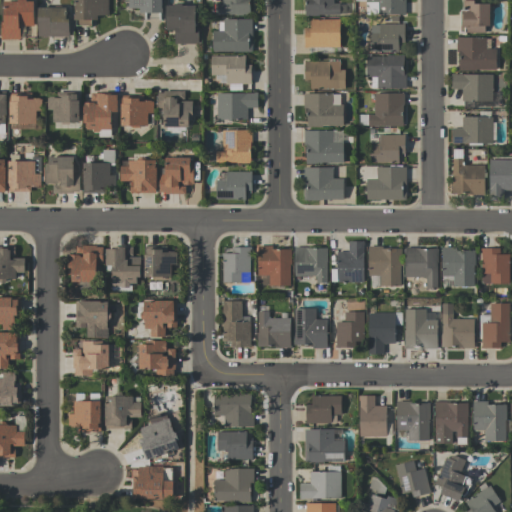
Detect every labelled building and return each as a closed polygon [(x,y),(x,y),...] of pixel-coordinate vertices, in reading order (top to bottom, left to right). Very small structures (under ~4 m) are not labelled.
[(2,39),(19,40),(20,25),(33,26),(33,1),(2,0),(2,39)] [(107,0),(74,0),(74,25),(91,25),(91,17),(108,17),(107,0)] [(127,0),(128,10),(148,10),(147,15),(161,16),(161,0),(127,0)] [(249,0),(220,0),(221,3),(214,3),(214,15),(250,15),(249,0)] [(333,0),(304,0),(304,16),(340,15),(339,3),(333,3),(333,0)] [(405,0),(365,0),(366,15),(406,14),(405,0)] [(488,3),(473,4),(472,0),(460,0),(461,32),(488,32),(488,3)] [(166,5),(165,31),(174,31),(174,43),(196,44),(197,5),(166,5)] [(38,36),(68,36),(68,7),(37,8),(38,36)] [(252,51),(251,19),(223,19),(223,31),(212,31),(212,52),(252,51)] [(340,20),(309,19),(309,28),(304,28),(303,47),(339,48),(340,20)] [(369,52),(398,52),(398,42),(404,42),(404,24),(369,24),(369,52)] [(495,49),(485,49),(485,37),(457,37),(457,71),(496,70),(495,49)] [(405,88),(404,55),(365,57),(366,77),(377,76),(377,89),(405,88)] [(211,56),(210,81),(251,82),(251,64),(244,64),(244,56),(211,56)] [(304,61),(304,80),(310,80),(310,89),(340,89),(339,61),(304,61)] [(451,89),(462,89),(462,102),(491,102),(492,74),(451,73),(451,89)] [(184,92),(157,91),(157,110),(164,110),(163,126),(191,127),(191,101),(183,100),(184,92)] [(79,122),(78,92),(56,93),(56,97),(47,97),(47,110),(52,110),(52,122),(79,122)] [(216,94),(217,120),(247,119),(247,108),(257,107),(257,92),(216,94)] [(83,129),(111,130),(111,112),(117,112),(117,94),(90,93),(90,102),(83,102),(83,129)] [(342,125),(341,93),(304,94),(305,126),(342,125)] [(374,93),(373,114),(359,114),(359,126),(403,126),(403,94),(374,93)] [(35,124),(36,111),(41,111),(41,98),(32,98),(32,94),(9,94),(8,123),(35,124)] [(153,100),(143,100),(143,98),(121,97),(120,126),(147,126),(147,113),(152,113),(153,100)] [(492,117),(461,117),(461,128),(451,128),(451,144),(491,144),(492,117)] [(215,163),(251,163),(250,130),(222,130),(222,151),(215,151),(215,163)] [(343,131),(305,130),(304,163),(342,163),(343,131)] [(405,154),(404,134),(369,135),(370,163),(399,162),(398,154),(405,154)] [(79,193),(79,174),(73,174),(73,157),(45,157),(45,184),(54,184),(54,193),(79,193)] [(192,158),(164,157),(164,168),(158,168),(158,193),(185,194),(185,185),(192,185),(192,158)] [(8,191),(31,192),(31,186),(40,186),(41,160),(8,159),(8,191)] [(511,159),(488,160),(488,192),(511,192),(511,159)] [(120,167),(119,181),(129,182),(129,193),(155,193),(156,160),(128,160),(128,167),(120,167)] [(83,163),(83,193),(106,193),(106,187),(115,187),(115,175),(110,175),(109,162),(83,163)] [(406,167),(377,166),(376,179),(366,179),(366,200),(405,200),(406,167)] [(304,200),(343,200),(343,178),(332,178),(332,167),(303,168),(304,200)] [(251,172),(217,171),(217,199),(245,200),(245,191),(251,191),(251,172)] [(363,283),(363,241),(348,241),(348,252),(337,252),(337,282),(363,283)] [(97,282),(96,266),(102,266),(102,246),(76,246),(76,254),(68,255),(68,283),(97,282)] [(24,258),(15,258),(14,247),(0,247),(0,279),(16,279),(15,273),(24,272),(24,258)] [(139,257),(132,257),(132,247),(106,247),(105,265),(111,266),(111,286),(139,286),(139,257)] [(222,283),(250,283),(250,247),(231,247),(231,253),(222,253),(222,283)] [(290,286),(290,248),(257,247),(257,275),(269,275),(269,286),(290,286)] [(327,247),(295,247),(294,277),(316,277),(315,282),(326,282),(327,247)] [(378,286),(400,286),(401,248),(368,247),(367,275),(379,275),(378,286)] [(404,277),(425,277),(425,288),(437,289),(437,248),(405,248),(404,277)] [(452,286),(474,287),(474,249),(441,248),(441,276),(453,276),(452,286)] [(500,248),(481,248),(480,284),(508,284),(509,254),(500,254),(500,248)] [(176,264),(177,250),(145,249),(144,277),(170,278),(171,264),(176,264)] [(0,323),(2,324),(2,330),(14,330),(14,316),(18,315),(17,297),(0,297),(0,323)] [(176,328),(175,300),(141,301),(141,328),(150,328),(150,337),(165,337),(164,328),(176,328)] [(107,301),(75,301),(75,328),(85,328),(85,337),(107,338),(107,301)] [(241,301),(222,301),(222,341),(231,341),(231,348),(250,347),(249,316),(241,316),(241,301)] [(474,319),(452,318),(453,304),(441,303),(441,348),(473,348),(474,319)] [(508,303),(490,303),(490,322),(481,322),(481,348),(500,348),(500,342),(509,342),(508,303)] [(315,309),(294,308),(294,346),(326,347),(327,319),(315,319),(315,309)] [(437,349),(436,320),(425,320),(425,309),(404,309),(404,349),(437,349)] [(290,318),(268,318),(268,312),(257,311),(256,347),(289,347),(290,318)] [(363,312),(344,311),(344,322),(336,322),(335,347),(355,347),(355,342),(362,342),(363,312)] [(395,343),(395,312),(368,313),(368,354),(383,354),(383,344),(395,343)] [(0,368),(8,368),(8,360),(18,360),(18,333),(0,333),(0,368)] [(108,342),(81,341),(81,349),(72,349),(72,376),(91,376),(91,369),(108,370),(108,342)] [(138,341),(138,369),(155,370),(155,375),(174,376),(175,349),(165,349),(166,342),(138,341)] [(2,377),(0,376),(0,405),(18,405),(17,373),(2,373),(2,377)] [(223,427),(252,427),(251,394),(213,394),(214,416),(223,416),(223,427)] [(131,428),(131,418),(140,417),(140,403),(132,403),(132,395),(104,396),(105,429),(131,428)] [(386,436),(386,405),(374,405),(374,395),(359,396),(359,437),(386,436)] [(341,396),(312,396),(312,404),(305,404),(305,423),(331,424),(331,415),(341,415),(341,396)] [(99,401),(73,401),(73,413),(68,414),(68,427),(77,426),(77,432),(100,431),(99,401)] [(396,430),(408,431),(407,440),(428,441),(429,402),(396,401),(396,430)] [(434,444),(453,444),(453,437),(466,437),(467,403),(435,402),(434,444)] [(505,403),(472,403),(472,431),(484,431),(484,441),(505,441),(505,403)] [(139,427),(142,438),(138,439),(144,460),(178,449),(167,412),(151,417),(153,423),(139,427)] [(0,456),(15,456),(14,446),(24,446),(24,431),(16,432),(16,424),(0,424),(0,456)] [(333,429),(304,429),(304,462),(344,462),(343,439),(333,440),(333,429)] [(246,432),(217,431),(216,450),(227,450),(227,459),(252,460),(252,440),(246,440),(246,432)] [(439,493),(460,502),(470,478),(459,474),(464,461),(447,454),(434,485),(441,488),(439,493)] [(424,468),(415,470),(413,461),(395,465),(401,494),(410,492),(411,497),(429,493),(424,468)] [(163,467),(138,466),(137,480),(133,480),(133,499),(172,499),(172,481),(162,480),(163,467)] [(213,501),(249,502),(249,483),(253,483),(253,469),(224,468),(223,480),(214,480),(213,501)] [(299,499),(340,499),(340,471),(309,472),(309,483),(299,483),(299,499)] [(464,500),(469,510),(465,511),(494,511),(492,506),(499,502),(491,487),(464,500)] [(395,511),(397,508),(395,507),(396,500),(371,493),(366,511),(395,511)] [(334,511),(334,503),(305,503),(305,511),(334,511)]
